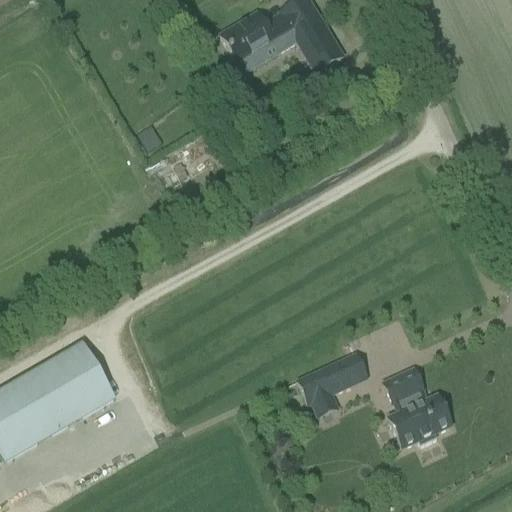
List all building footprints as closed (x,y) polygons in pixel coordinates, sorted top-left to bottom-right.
[(237,33),(219,43),(230,61),(236,70),(238,69),(237,66),(258,53),(259,56),(273,48),(272,46),(288,37),(314,80),(342,64),(340,61),(305,3),(278,20),(278,21),(262,30),(261,29),(256,21),(255,22),(256,23),(238,34),(237,33)] [(150,132),(136,141),(146,158),(160,149),(150,132)] [(0,396),(0,462),(5,471),(114,408),(81,350),(0,396)] [(306,412),(345,394),(334,371),(295,389),(306,412)] [(398,420),(388,425),(401,455),(417,448),(419,452),(436,444),(434,440),(450,433),(436,403),(423,409),(418,398),(422,397),(413,377),(382,391),(391,411),(393,410),(398,420)] [(274,412),(263,417),(268,428),(279,423),(274,412)]
